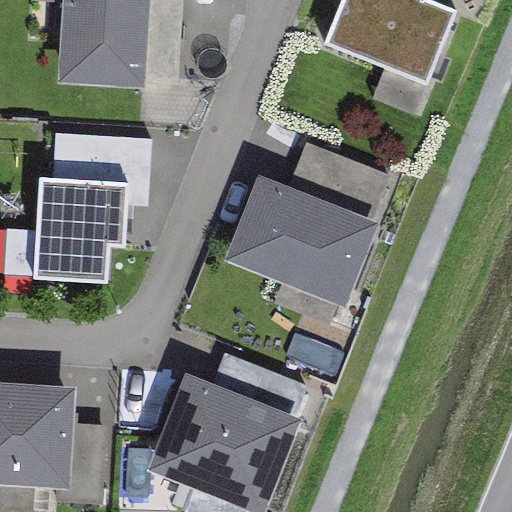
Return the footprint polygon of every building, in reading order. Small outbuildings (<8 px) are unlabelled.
[(61,0),(58,74),(178,80),(179,50),(181,1),(181,0),(61,0)] [(440,0),(342,0),(325,46),(382,68),(370,99),(415,117),(456,11),(439,4),(440,0)] [(151,135),(55,130),(53,169),(40,168),(36,226),(5,224),(2,270),(103,275),(105,239),(126,240),(127,213),(128,202),(147,203),(149,160),(151,135)] [(396,174),(307,138),(298,162),(290,181),(281,178),(263,171),(231,248),(347,295),(396,174)] [(253,511),(306,382),(225,349),(219,363),(214,375),(206,372),(193,367),(154,464),(196,480),(186,503),(207,511),(253,511)] [(78,378),(0,375),(0,503),(36,505),(38,476),(61,477),(60,495),(102,497),(105,421),(91,420),(76,420),(77,403),(78,378)]
